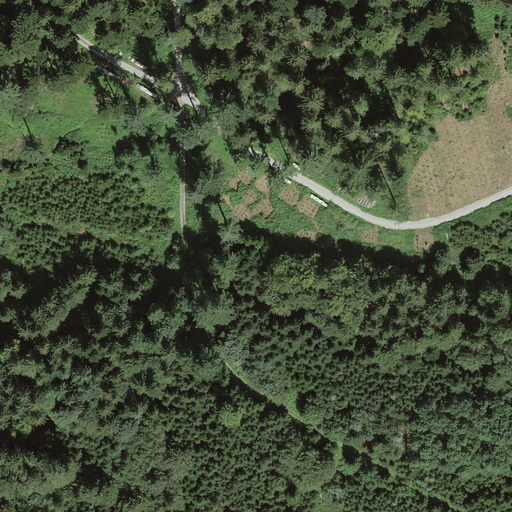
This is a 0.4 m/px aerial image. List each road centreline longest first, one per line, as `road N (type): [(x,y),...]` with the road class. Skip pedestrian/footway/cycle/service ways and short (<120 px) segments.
road 1 (track): [(177,0),(188,278),(202,333),(235,375),(272,401),(457,511)]
road 2 (track): [(43,0),(91,44),(246,151),(368,217),(423,224),(511,189)]
